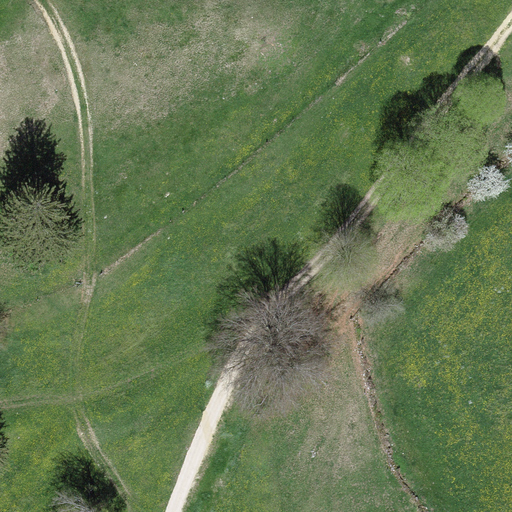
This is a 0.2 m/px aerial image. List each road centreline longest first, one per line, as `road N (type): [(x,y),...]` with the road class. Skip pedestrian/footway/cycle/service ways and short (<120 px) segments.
road 1 (track): [(75,396),(77,328),(89,286),(88,168),(82,105),(43,0)]
road 2 (track): [(511,20),(258,327)]
road 3 (track): [(258,327),(173,511)]
road 4 (track): [(140,511),(99,454),(75,396)]
